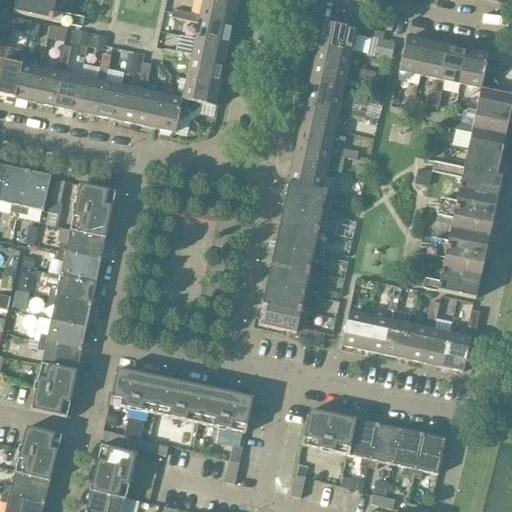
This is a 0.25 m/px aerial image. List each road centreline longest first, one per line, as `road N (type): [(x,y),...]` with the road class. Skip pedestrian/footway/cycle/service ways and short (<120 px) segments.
road 1 (residential): [(511,413),(469,404),(447,409),(287,376)]
road 2 (residential): [(267,186),(303,0)]
road 3 (residential): [(99,338),(138,157)]
road 4 (residential): [(267,186),(228,367)]
road 5 (residential): [(256,0),(217,175)]
road 6 (residential): [(56,511),(99,338)]
road 7 (residential): [(507,32),(357,0)]
road 8 (residential): [(138,157),(0,128)]
road 9 (residential): [(255,507),(287,376)]
road 10 (residential): [(228,367),(99,338)]
